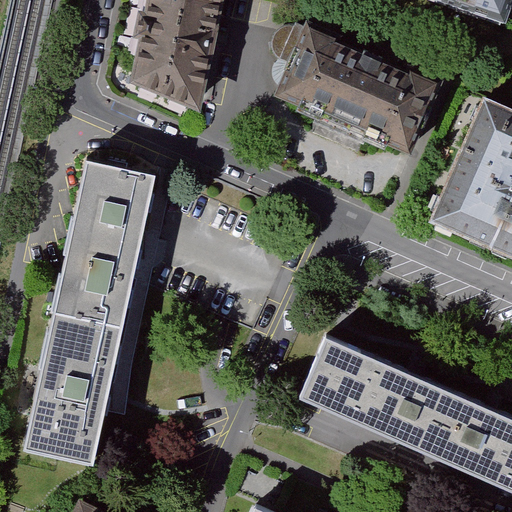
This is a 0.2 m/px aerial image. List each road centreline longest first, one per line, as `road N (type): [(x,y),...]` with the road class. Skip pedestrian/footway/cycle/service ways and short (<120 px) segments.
road 1 (residential): [(342,215),(92,106),(83,89),(103,0)]
road 2 (residential): [(210,511),(342,215)]
road 3 (residential): [(511,295),(342,215)]
